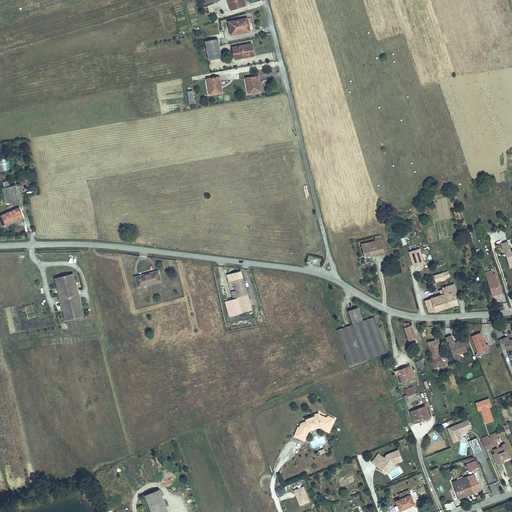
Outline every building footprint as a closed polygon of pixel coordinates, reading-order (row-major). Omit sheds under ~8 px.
[(241,0),(227,0),(231,11),(242,7),(240,2),(242,2),(241,0)] [(247,19),(229,22),(231,35),(249,32),(247,19)] [(206,47),(209,61),(221,59),(218,45),(206,47)] [(251,45),(233,48),(236,60),(254,56),(251,45)] [(258,77),(246,79),(249,95),(260,93),(258,77)] [(218,78),(206,80),(209,96),(221,94),(218,78)] [(0,159),(0,171),(9,170),(8,159),(0,159)] [(14,186),(2,188),(4,203),(17,201),(14,186)] [(0,215),(0,219),(3,226),(22,218),(18,208),(0,215)] [(381,242),(380,239),(375,241),(361,245),(364,257),(383,252),(382,245),(378,246),(377,243),(381,242)] [(511,249),(511,250),(508,242),(501,244),(503,253),(505,252),(505,254),(504,254),(505,257),(506,257),(507,259),(508,259),(510,264),(511,263),(511,249)] [(424,264),(419,249),(409,252),(414,267),(424,264)] [(483,270),(486,277),(494,274),(492,267),(483,270)] [(161,282),(158,271),(135,278),(138,288),(161,282)] [(228,316),(251,311),(242,271),(229,274),(231,283),(235,282),(237,292),(232,293),(234,300),(225,303),(228,316)] [(445,278),(443,272),(434,276),(436,282),(445,279),(445,278)] [(494,274),(486,277),(492,294),(500,292),(494,274)] [(82,317),(72,276),(55,281),(65,321),(82,317)] [(444,294),(441,295),(425,300),(429,312),(434,310),(435,312),(458,304),(454,292),(457,291),(454,284),(442,288),(444,294)] [(348,311),(352,323),(355,322),(358,321),(362,320),(358,308),(348,311)] [(336,330),(349,366),(387,352),(374,317),(359,323),(358,321),(355,322),(356,324),(336,330)] [(402,323),(409,341),(416,338),(411,325),(409,326),(409,324),(402,323)] [(480,333),(473,336),(479,352),(484,350),(485,353),(485,354),(489,352),(487,349),(488,349),(486,344),(485,345),(483,340),(481,340),(481,339),(482,338),(480,333)] [(452,336),(446,339),(454,358),(460,356),(459,354),(467,351),(462,340),(457,342),(458,343),(455,344),(454,343),(452,336)] [(503,339),(504,343),(506,347),(511,359),(511,358),(511,339),(510,341),(508,337),(503,339)] [(498,340),(502,349),(506,347),(504,343),(503,339),(498,340)] [(428,343),(434,363),(441,361),(435,340),(428,343)] [(421,359),(415,362),(418,368),(424,365),(421,359)] [(410,366),(396,371),(399,382),(413,377),(410,366)] [(489,398),(475,403),(478,412),(480,411),(484,424),(493,421),(489,408),(491,407),(489,398)] [(415,423),(429,418),(427,413),(425,407),(411,411),(415,423)] [(294,437),(305,441),(307,433),(307,432),(306,430),(307,428),(314,425),(315,427),(318,426),(318,427),(324,429),(325,427),(330,429),(334,418),(328,416),(328,418),(326,417),(319,414),(318,413),(313,415),(314,416),(314,418),(312,419),(311,417),(305,420),(306,422),(301,424),(299,428),(298,427),(294,437)] [(468,420),(448,428),(453,442),(461,439),(459,433),(471,428),(468,420)] [(481,439),(485,450),(492,447),(491,446),(495,444),(498,438),(496,433),(481,439)] [(494,453),(492,454),(497,464),(501,462),(500,461),(503,460),(511,456),(505,443),(501,445),(502,447),(499,448),(497,448),(493,450),(494,453)] [(402,461),(397,450),(386,455),(383,458),(378,453),(371,462),(376,467),(379,464),(386,470),(390,464),(393,463),(393,464),(402,461)] [(472,462),(466,465),(469,471),(474,469),(472,462)] [(386,470),(379,464),(376,467),(385,474),(393,464),(393,463),(390,464),(386,470)] [(390,471),(386,475),(392,481),(403,470),(398,466),(391,473),(390,471)] [(457,481),(452,482),(459,498),(481,490),(474,475),(463,479),(462,476),(456,479),(457,481)] [(304,486),(293,490),(299,506),(310,502),(304,486)] [(148,507),(162,501),(158,490),(144,496),(148,507)] [(408,490),(398,494),(400,499),(407,496),(407,494),(409,493),(408,490)] [(407,496),(400,499),(396,501),(400,511),(414,504),(409,493),(407,494),(407,496)] [(148,507),(150,511),(166,511),(162,501),(148,507)]
